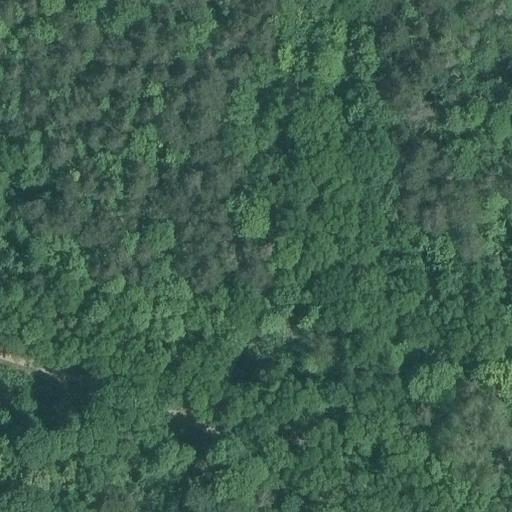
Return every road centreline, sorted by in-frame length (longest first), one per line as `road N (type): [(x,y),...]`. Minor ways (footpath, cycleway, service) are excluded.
road 1 (unknown): [(388,0),(414,90),(420,218),(511,298)]
road 2 (unknown): [(361,511),(511,354)]
